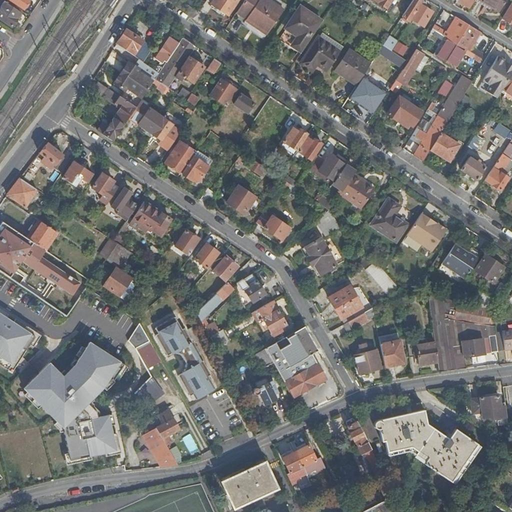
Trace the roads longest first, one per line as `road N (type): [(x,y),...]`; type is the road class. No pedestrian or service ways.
road 1 (residential): [(511,240),(151,0)]
road 2 (residential): [(356,397),(282,278),(55,113)]
road 3 (residential): [(356,397),(213,464),(29,493),(0,505)]
road 4 (residential): [(511,373),(356,397)]
road 5 (residential): [(55,113),(132,0)]
